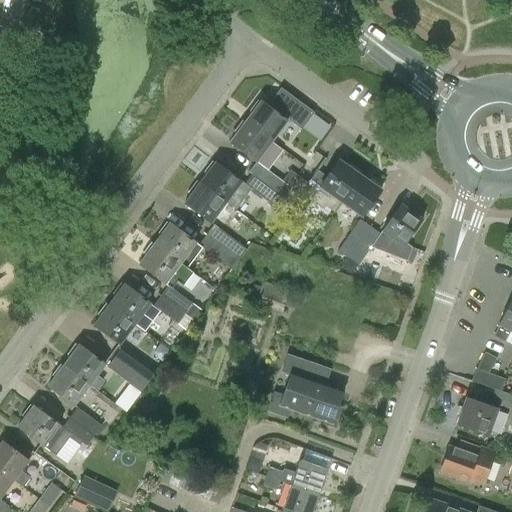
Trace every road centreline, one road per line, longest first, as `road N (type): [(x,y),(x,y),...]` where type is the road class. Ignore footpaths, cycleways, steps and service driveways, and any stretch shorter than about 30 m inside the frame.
road 1 (residential): [(0,378),(244,46)]
road 2 (residential): [(368,511),(483,180)]
road 3 (residential): [(425,166),(244,46)]
road 4 (primary): [(460,110),(321,0)]
